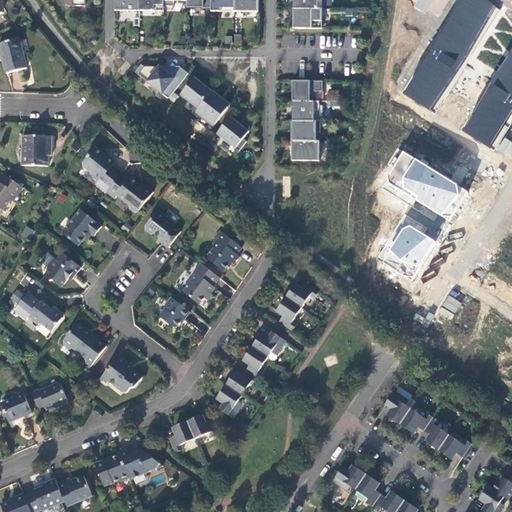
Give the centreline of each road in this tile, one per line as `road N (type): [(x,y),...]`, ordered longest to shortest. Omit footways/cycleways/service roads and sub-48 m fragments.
road 1 (residential): [(0,475),(171,403),(191,376)]
road 2 (residential): [(270,53),(124,51),(109,38),(108,0)]
road 3 (residential): [(191,376),(271,252)]
road 4 (residential): [(259,187),(268,164),(270,53)]
road 5 (residential): [(265,511),(293,499),(350,423)]
